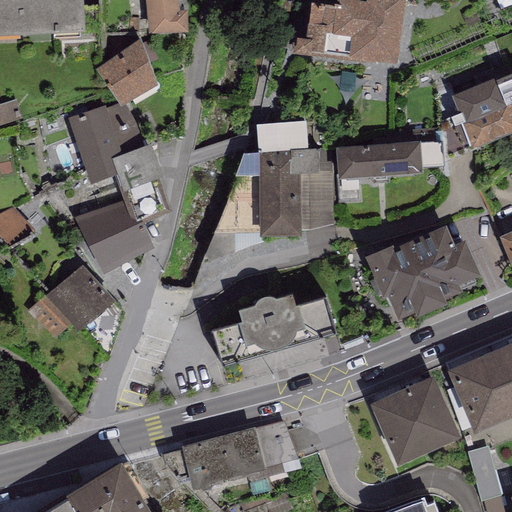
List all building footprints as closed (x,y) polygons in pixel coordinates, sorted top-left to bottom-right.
[(82,0),(0,0),(0,41),(84,38),(82,0)] [(177,0),(144,0),(148,37),(188,36),(186,15),(179,16),(177,0)] [(405,0),(365,0),(365,7),(339,4),(338,12),(310,9),(306,44),(294,42),(293,58),(398,69),(405,0)] [(140,45),(96,72),(117,105),(119,111),(127,108),(157,92),(140,45)] [(511,74),(494,81),(505,106),(511,104),(511,74)] [(454,126),(460,124),(471,149),(511,132),(511,104),(505,106),(494,81),(493,79),(451,97),(458,114),(451,117),(454,126)] [(17,98),(0,102),(0,123),(22,117),(17,98)] [(105,108),(66,123),(91,189),(115,180),(118,179),(112,165),(145,152),(127,108),(119,111),(117,105),(105,108)] [(306,121),(256,125),(257,153),(290,152),(290,150),(308,149),(306,121)] [(420,142),(336,148),(338,179),(421,174),(420,142)] [(290,152),(257,153),(258,176),(259,237),(300,235),(301,231),(309,231),(332,225),(331,148),(319,148),(319,149),(308,149),(290,150),(290,152)] [(145,152),(112,165),(118,179),(115,180),(124,204),(126,203),(136,229),(141,227),(142,230),(170,218),(158,186),(163,184),(150,150),(145,152)] [(257,153),(243,155),(235,177),(258,176),(257,153)] [(124,204),(73,221),(103,279),(153,253),(142,230),(141,227),(136,229),(126,203),(124,204)] [(19,206),(0,213),(0,228),(6,242),(30,231),(19,206)] [(392,247),(365,259),(382,299),(386,297),(397,322),(414,315),(416,321),(447,308),(443,301),(461,293),(459,288),(480,279),(464,241),(453,245),(446,227),(393,250),(392,247)] [(511,236),(499,242),(511,272),(511,236)] [(82,270),(45,298),(71,326),(79,335),(116,306),(82,270)] [(334,334),(324,299),(294,308),(291,296),(275,301),(272,299),(269,298),(266,297),(263,298),(260,299),(257,301),(255,304),(254,307),(238,311),(241,323),(213,331),(223,366),(334,334)] [(56,340),(71,326),(45,298),(27,314),(56,340)] [(511,351),(446,380),(474,442),(511,425),(511,351)] [(433,383),(370,410),(397,473),(461,446),(433,383)] [(284,423),(181,453),(194,497),(264,477),(265,483),(300,473),(284,423)] [(491,442),(469,450),(487,497),(508,489),(491,442)] [(144,511),(120,472),(66,504),(70,511),(144,511)]
